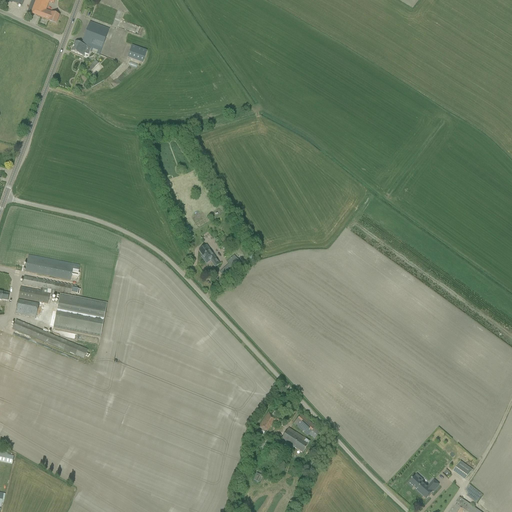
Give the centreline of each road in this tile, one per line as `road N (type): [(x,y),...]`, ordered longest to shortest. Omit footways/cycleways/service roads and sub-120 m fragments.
road 1 (unclassified): [(407,511),(163,256),(108,225),(4,198)]
road 2 (tertiary): [(4,198),(64,40)]
